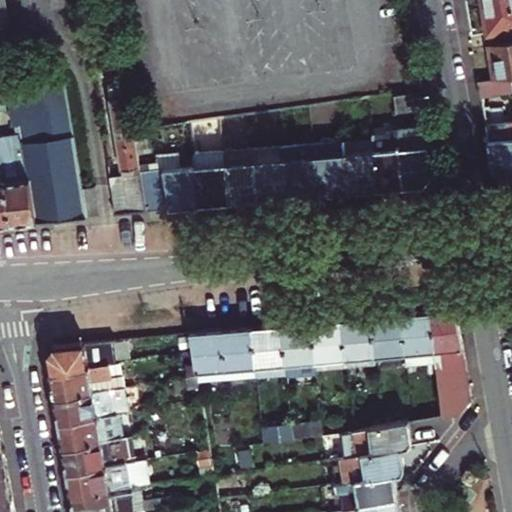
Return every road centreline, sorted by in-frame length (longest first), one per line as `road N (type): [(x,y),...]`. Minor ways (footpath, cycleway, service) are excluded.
road 1 (tertiary): [(10,282),(475,242)]
road 2 (residential): [(475,242),(438,0)]
road 3 (residential): [(10,282),(49,511)]
road 4 (residential): [(475,242),(500,406)]
road 5 (residential): [(500,406),(428,495),(431,511)]
